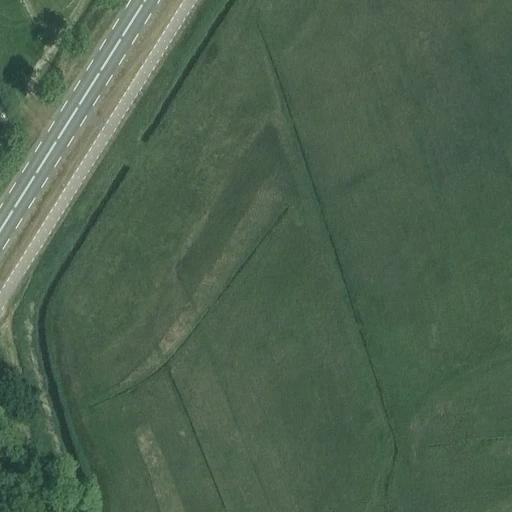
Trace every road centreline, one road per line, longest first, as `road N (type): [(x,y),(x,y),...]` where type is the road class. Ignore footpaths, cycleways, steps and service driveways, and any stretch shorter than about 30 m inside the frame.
road 1 (primary): [(0,230),(144,0)]
road 2 (track): [(39,511),(31,421),(0,314)]
